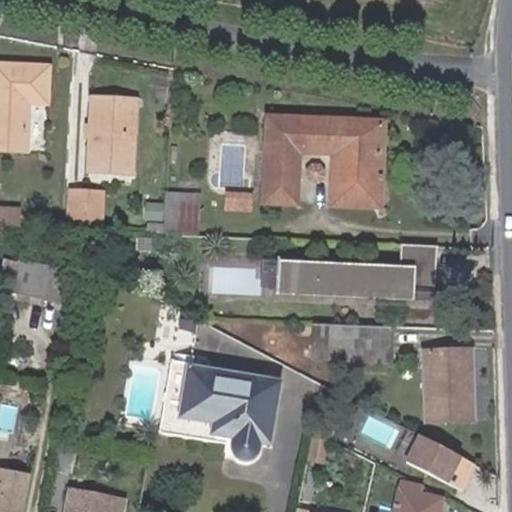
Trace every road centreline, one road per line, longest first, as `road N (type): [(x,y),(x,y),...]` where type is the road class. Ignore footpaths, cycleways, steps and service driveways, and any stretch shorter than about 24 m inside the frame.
road 1 (residential): [(507,71),(349,61),(29,0)]
road 2 (tertiary): [(507,71),(511,248)]
